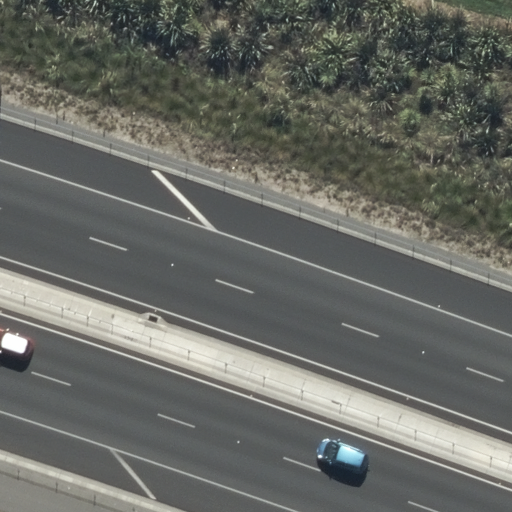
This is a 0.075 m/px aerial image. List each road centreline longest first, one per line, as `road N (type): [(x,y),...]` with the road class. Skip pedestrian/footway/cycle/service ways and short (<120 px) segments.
road 1 (trunk): [(0,203),(511,378)]
road 2 (trunk): [(434,511),(0,362)]
